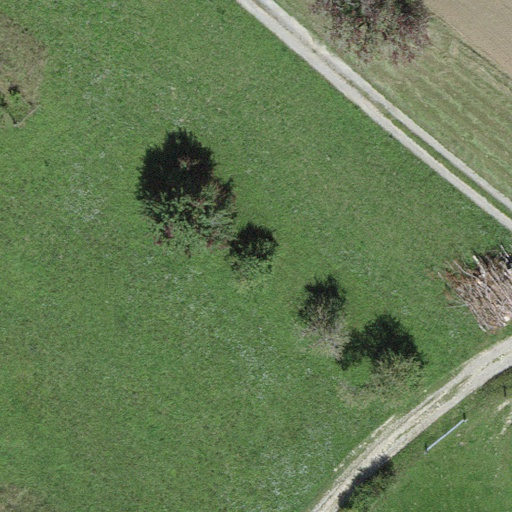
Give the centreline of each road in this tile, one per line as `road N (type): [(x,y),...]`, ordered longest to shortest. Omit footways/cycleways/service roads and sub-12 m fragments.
road 1 (track): [(511,218),(253,0)]
road 2 (track): [(511,366),(414,434),(341,511)]
